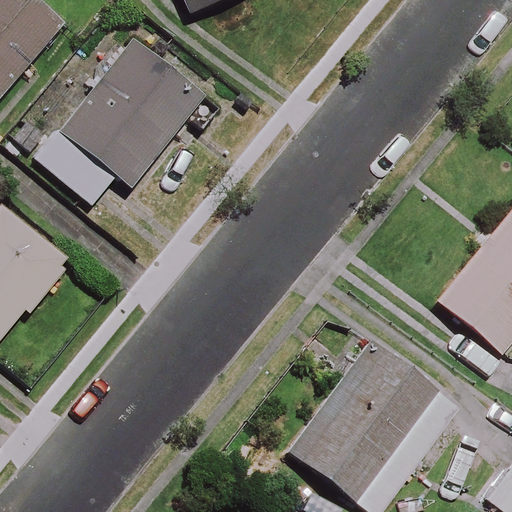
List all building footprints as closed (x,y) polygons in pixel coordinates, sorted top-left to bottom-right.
[(0,0),(0,98),(60,29),(26,0),(0,0)] [(228,0),(181,0),(191,18),(228,0)] [(198,104),(130,48),(103,80),(79,61),(36,113),(58,131),(33,162),(90,208),(112,181),(126,193),(198,104)] [(511,208),(432,305),(496,358),(511,338),(511,208)] [(0,337),(19,313),(27,319),(67,268),(0,213),(0,337)] [(378,511),(453,413),(364,347),(283,455),(359,511),(378,511)] [(511,511),(511,461),(483,502),(497,511),(511,511)]
